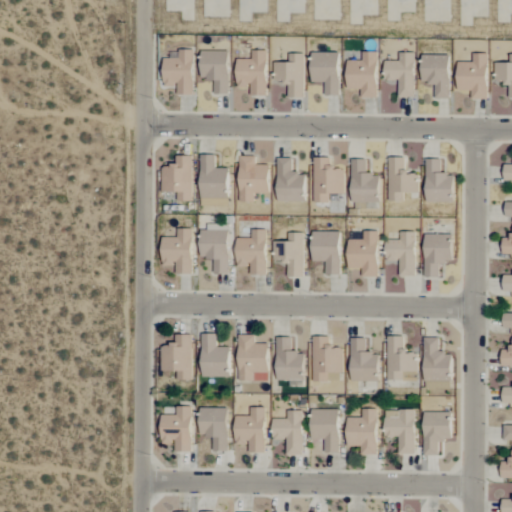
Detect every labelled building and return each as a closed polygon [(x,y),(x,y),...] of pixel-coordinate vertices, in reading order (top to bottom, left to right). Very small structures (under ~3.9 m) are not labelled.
[(163,58),(163,86),(177,86),(177,95),(193,95),(192,49),(178,49),(178,58),(163,58)] [(250,95),(265,96),(267,50),(252,50),(252,59),(237,59),(236,87),(250,88),(250,95)] [(213,79),(214,94),(228,93),(227,51),(200,51),(200,79),(213,79)] [(347,61),(347,89),(361,89),(361,97),(377,97),(376,51),(362,52),(362,61),(347,61)] [(325,96),(339,95),(338,52),(310,52),(311,83),(324,82),(325,96)] [(288,97),(305,97),(304,53),(288,54),(288,62),(273,62),(273,82),(287,82),(288,97)] [(384,61),(384,81),(398,80),(398,97),(415,97),(413,53),(399,53),(399,61),(384,61)] [(458,62),(457,90),(471,90),(471,99),(487,99),(488,54),(473,53),(472,63),(458,62)] [(495,62),(494,82),(509,83),(508,97),(511,97),(511,53),(509,54),(509,63),(495,62)] [(449,99),(450,56),(422,55),(421,83),(435,83),(434,98),(449,99)] [(215,168),(216,155),(201,154),(200,205),(227,206),(228,169),(215,168)] [(161,191),(177,192),(177,201),(192,201),(193,156),(176,156),(175,166),(161,165),(161,191)] [(239,201),(254,201),(254,194),(269,193),(268,165),(256,165),(256,156),(239,156),(239,201)] [(314,202),(328,203),(329,193),(344,194),(344,170),(330,169),(330,158),(314,157),(314,202)] [(389,201),(404,201),(403,192),(419,192),(418,174),(406,174),(406,157),(388,157),(389,201)] [(277,201),(305,201),(305,173),(292,173),(292,158),(278,158),(277,201)] [(351,203),(378,203),(378,175),(367,175),(367,159),(351,159),(351,203)] [(453,174),(441,174),(441,159),(426,159),(426,202),(453,202),(453,174)] [(175,273),(191,273),(192,228),(177,228),(177,237),(162,237),(161,262),(175,263),(175,273)] [(266,230),(251,229),(251,238),(236,238),(236,267),(250,267),(249,275),(265,275),(266,230)] [(213,274),(228,273),(227,230),(199,231),(200,258),(213,258),(213,274)] [(339,231),(312,232),(312,262),(325,261),(325,275),(340,274),(339,231)] [(348,239),(348,268),(362,268),(362,276),(377,277),(378,231),(363,231),(363,239),(348,239)] [(399,276),(416,276),(415,231),(400,232),(400,240),(385,240),(386,261),(399,261),(399,276)] [(303,233),(288,233),(288,243),(280,243),(280,252),(274,252),(274,261),(287,261),(287,277),(303,277),(303,233)] [(424,277),(439,278),(439,263),(445,263),(445,256),(451,256),(452,235),(425,234),(424,277)] [(511,254),(511,237),(502,238),(502,254),(511,254)] [(511,275),(503,275),(503,291),(511,291),(511,275)] [(503,329),(511,328),(511,313),(503,314),(503,329)] [(161,371),(177,370),(177,380),(192,380),(191,334),(175,335),(175,345),(161,345),(161,371)] [(217,334),(201,334),(202,377),(229,377),(229,347),(217,347),(217,334)] [(268,381),(268,343),(254,344),(254,335),(238,335),(238,381),(268,381)] [(387,380),(417,381),(418,353),(405,353),(406,336),(388,336),(387,380)] [(501,366),(511,366),(511,336),(511,350),(501,350),(501,366)] [(275,380),(303,381),(304,352),(291,352),(291,338),(277,337),(275,380)] [(344,373),(344,347),(328,347),(328,337),(313,337),(312,381),(339,381),(340,373),(344,373)] [(350,381),(378,381),(378,353),(365,353),(365,339),(351,338),(350,381)] [(438,338),(424,338),(423,381),(450,381),(450,353),(438,353),(438,338)] [(511,387),(503,387),(502,403),(511,403),(511,387)] [(176,415),(161,416),(161,443),(174,443),(175,452),(191,451),(190,406),(176,407),(176,415)] [(265,453),(264,407),(250,408),(250,416),(235,416),(235,444),(249,444),(249,453),(265,453)] [(227,408),(199,409),(200,437),(213,436),(213,452),(228,451),(227,408)] [(324,453),(339,452),(338,409),(310,410),(311,440),(324,439),(324,453)] [(347,417),(347,446),(361,447),(360,454),(376,455),(377,409),(362,409),(362,418),(347,417)] [(414,454),(415,410),(385,410),(385,437),(398,437),(398,454),(414,454)] [(286,455),(302,455),(301,411),(287,411),(287,419),(272,419),(272,441),(286,440),(286,455)] [(423,455),(438,455),(439,441),(450,441),(451,412),(424,412),(423,455)] [(511,425),(503,426),(503,441),(511,440),(511,425)] [(511,478),(511,448),(511,462),(501,462),(501,479),(511,478)] [(511,511),(511,499),(502,499),(501,511),(511,511)]
